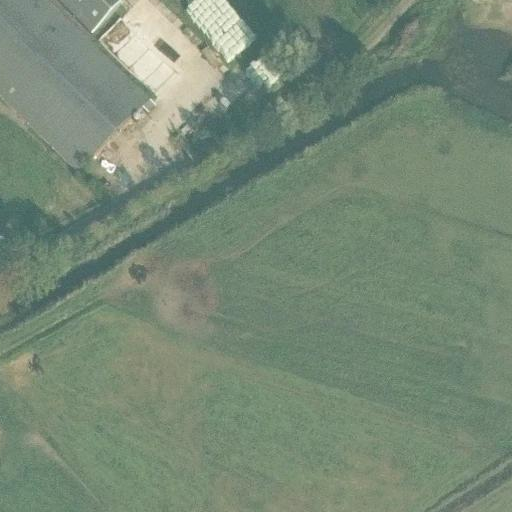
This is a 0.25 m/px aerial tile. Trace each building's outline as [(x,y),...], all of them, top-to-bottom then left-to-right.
[(0,0),(0,100),(76,175),(148,102),(43,0),(0,0)] [(121,6),(114,0),(53,0),(91,37),(121,6)] [(220,0),(164,0),(161,4),(234,62),(259,31),(220,0)] [(182,149),(282,90),(266,64),(276,59),(268,45),(226,70),(236,88),(169,127),(182,149)] [(194,92),(181,102),(188,111),(201,102),(194,92)]
